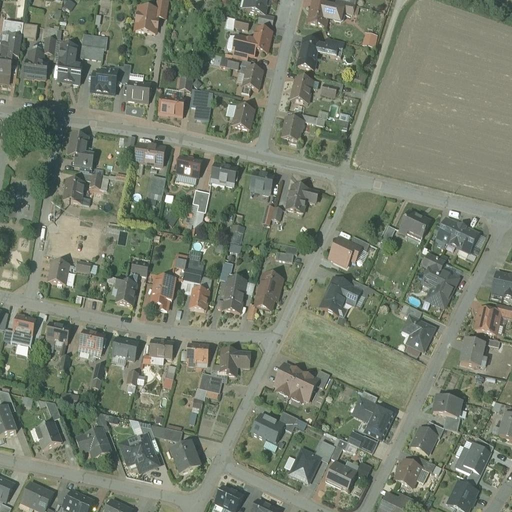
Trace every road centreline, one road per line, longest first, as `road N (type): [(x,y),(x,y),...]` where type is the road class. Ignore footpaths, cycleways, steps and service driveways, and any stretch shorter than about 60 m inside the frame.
road 1 (residential): [(364,511),(506,218)]
road 2 (residential): [(29,304),(148,329),(274,342)]
road 3 (residential): [(0,460),(198,508)]
road 4 (residential): [(61,120),(259,157)]
road 5 (residential): [(61,120),(29,304)]
road 6 (residential): [(344,178),(400,0)]
road 7 (residential): [(344,178),(274,342)]
road 8 (residential): [(506,218),(344,178)]
road 9 (residential): [(259,157),(288,12)]
road 10 (residential): [(274,342),(218,464)]
